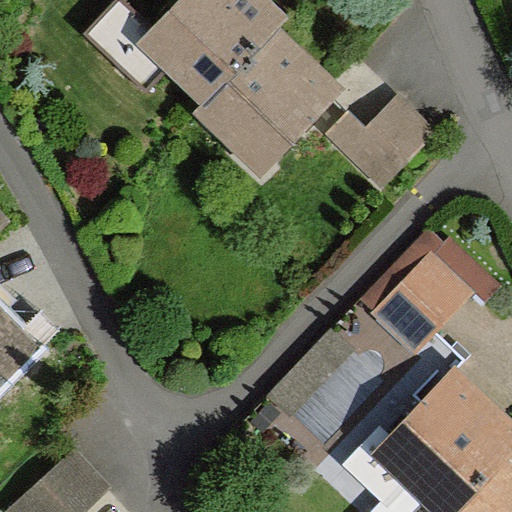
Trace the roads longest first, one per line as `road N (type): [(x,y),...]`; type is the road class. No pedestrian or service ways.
road 1 (residential): [(506,122),(364,260),(169,471)]
road 2 (residential): [(169,471),(112,339),(0,132)]
road 3 (residential): [(454,0),(506,122)]
